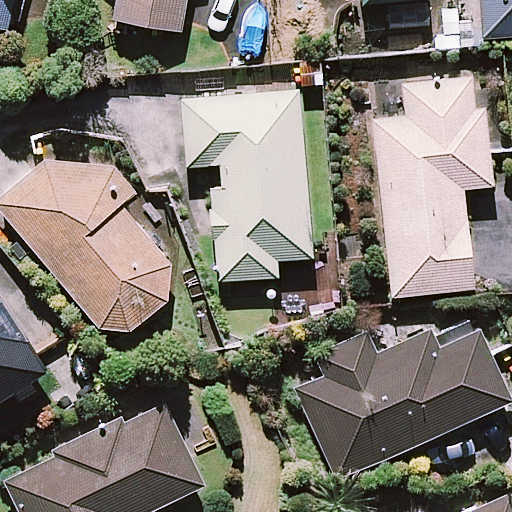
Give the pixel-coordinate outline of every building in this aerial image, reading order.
[(13,25),(17,0),(0,0),(0,22),(4,24),(13,25)] [(114,0),(112,18),(182,28),(185,0),(114,0)] [(511,0),(479,0),(482,35),(511,32),(511,0)] [(491,182),(479,73),(403,82),(407,114),(372,118),(392,294),(473,285),(461,185),(491,182)] [(224,189),(211,191),(218,279),(278,274),(276,256),(311,253),(297,88),(180,98),(185,157),(221,154),(224,189)] [(168,258),(70,138),(0,194),(0,204),(112,342),(181,286),(162,263),(168,258)] [(1,287),(0,288),(0,394),(14,386),(20,397),(38,386),(31,374),(47,364),(1,287)] [(509,400),(477,328),(435,347),(427,329),(375,353),(364,329),(285,364),(335,477),(509,400)] [(142,511),(202,483),(161,400),(3,477),(20,511),(142,511)] [(511,511),(511,496),(510,491),(459,511),(425,511),(425,510),(420,511),(511,511)]
